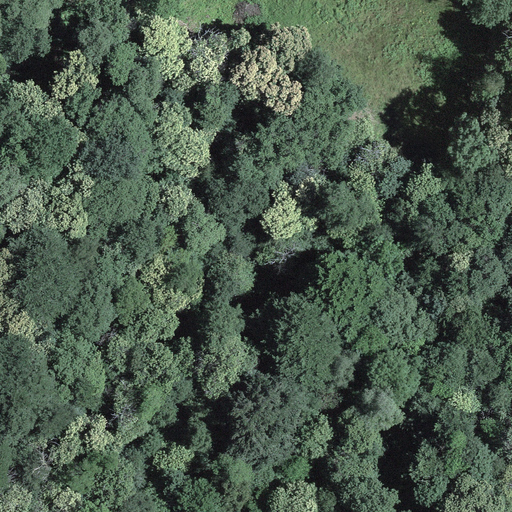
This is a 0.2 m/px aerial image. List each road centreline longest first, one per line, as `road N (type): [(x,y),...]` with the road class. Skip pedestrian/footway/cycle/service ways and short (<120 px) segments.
road 1 (track): [(511,101),(300,341),(181,511)]
road 2 (track): [(489,0),(496,34),(477,90),(494,120)]
